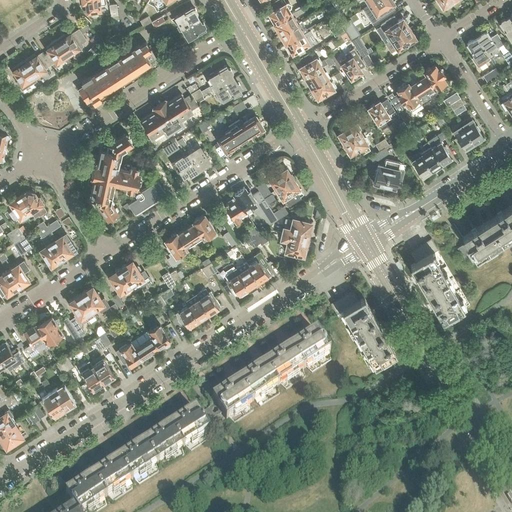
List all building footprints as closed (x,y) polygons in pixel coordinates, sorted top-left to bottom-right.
[(105,5),(106,3),(105,0),(82,0),(83,1),(85,12),(90,11),(91,14),(98,13),(98,11),(102,11),(101,6),(105,5)] [(150,0),(149,3),(153,4),(153,3),(157,10),(173,0),(150,0)] [(275,23),(291,14),(283,0),(277,0),(268,5),(272,12),(269,13),(269,14),(269,16),(271,18),(272,19),(275,23)] [(391,5),(394,3),(392,0),(377,0),(370,5),(376,15),(387,8),(390,9),(392,7),(391,5)] [(454,0),(438,0),(439,2),(438,3),(442,9),(444,7),(445,6),(447,9),(452,6),(450,3),(454,0)] [(118,15),(117,4),(110,5),(111,16),(118,15)] [(179,29),(182,28),(199,18),(196,13),(197,11),(195,9),(193,9),(192,7),(175,17),(178,22),(176,24),(179,29)] [(297,23),(294,18),(304,12),(301,8),(291,14),(275,23),(274,24),(277,28),(276,30),(278,33),(280,33),(280,34),(297,23)] [(346,19),(341,10),(337,13),(342,22),(346,19)] [(377,25),(392,15),(388,10),(378,17),(374,20),(375,22),(377,25)] [(152,21),(149,16),(140,21),(143,26),(151,22),(152,21)] [(154,27),(165,21),(162,16),(152,21),(151,22),(154,27)] [(511,38),(511,20),(510,17),(506,19),(504,19),(502,21),(501,22),(500,23),(511,39),(511,38)] [(205,29),(204,27),(205,25),(204,23),(201,23),(199,18),(182,28),(188,39),(191,37),(192,38),(202,33),(201,31),(205,29)] [(391,39),(409,28),(407,24),(407,22),(405,19),(403,19),(403,18),(396,22),(395,21),(393,22),(394,24),(393,24),(392,22),(383,27),(385,30),(382,31),(386,38),(389,36),(391,39)] [(287,44),(313,28),(312,26),(307,29),(306,27),(302,21),(297,23),(280,34),(280,35),(280,36),(282,39),(283,40),(286,44),(287,44)] [(345,31),(341,25),(332,31),(335,37),(345,31)] [(313,42),(309,35),(310,34),(309,33),(314,30),(313,28),(287,44),(289,48),(289,50),(291,52),(292,53),(293,54),(313,42)] [(398,50),(416,38),(415,37),(415,35),(414,33),(412,32),(409,28),(391,39),(398,50)] [(82,43),(86,40),(79,29),(71,34),(67,36),(66,36),(65,34),(58,39),(68,56),(81,47),(83,45),(82,43)] [(492,52),(499,47),(494,38),(492,40),(487,31),(485,32),(484,32),(482,34),(481,35),(477,38),(488,55),(491,59),(494,64),(496,63),(493,58),(495,56),(492,52)] [(174,44),(174,41),(170,34),(163,39),(169,49),(174,45),(174,44)] [(105,43),(97,35),(94,39),(102,47),(105,43)] [(117,81),(150,61),(149,59),(155,55),(146,42),(140,46),(139,44),(137,45),(132,38),(99,59),(104,66),(82,81),(85,86),(79,90),(87,101),(93,98),(94,100),(102,96),(100,93),(117,81)] [(488,55),(477,38),(473,41),(471,40),(469,42),(468,43),(467,44),(475,56),(472,58),(478,68),(491,59),(488,55)] [(68,56),(58,39),(51,43),(52,45),(51,46),(52,46),(48,49),(50,52),(44,55),(50,64),(54,61),(56,64),(68,56)] [(362,72),(355,60),(360,57),(354,48),(349,51),(350,52),(345,55),(346,57),(340,61),(351,79),(353,78),(354,78),(357,76),(357,75),(362,72)] [(511,67),(511,55),(509,50),(502,54),(511,68),(511,67)] [(46,67),(50,64),(44,55),(42,52),(33,58),(32,58),(31,56),(24,61),(34,77),(47,68),(46,67)] [(306,78),(322,67),(328,64),(333,61),(332,59),(331,56),(320,63),(316,57),(314,59),(310,53),(299,59),(302,66),(300,67),(300,68),(300,70),(301,72),(303,73),(306,78)] [(373,63),(367,54),(362,57),(365,62),(368,66),(373,63)] [(34,77),(24,61),(17,65),(18,67),(18,68),(14,71),(23,84),(34,77)] [(443,76),(445,75),(440,68),(438,69),(435,65),(431,68),(429,68),(426,69),(425,71),(424,72),(426,75),(435,89),(436,90),(438,93),(449,86),(443,76)] [(215,89),(234,78),(231,74),(232,72),(231,69),(228,69),(226,66),(210,75),(211,77),(209,78),(213,85),(200,92),(195,83),(191,86),(190,85),(187,87),(189,90),(194,98),(195,100),(202,96),(215,89)] [(329,79),(325,72),(322,67),(306,78),(309,83),(308,84),(310,87),(311,88),(312,88),(329,79)] [(488,83),(501,75),(496,68),(484,76),(488,83)] [(342,77),(340,72),(334,75),(337,81),(342,77)] [(435,89),(426,75),(420,79),(420,78),(416,81),(416,82),(410,85),(420,101),(429,95),(429,94),(436,90),(435,89)] [(241,91),(239,88),(240,86),(239,83),(237,83),(234,78),(215,89),(221,100),(227,97),(229,99),(234,96),(241,91)] [(335,89),(329,79),(312,88),(314,93),(314,95),(316,97),(317,98),(318,99),(335,89)] [(420,101),(410,85),(408,82),(407,83),(405,83),(403,85),(402,86),(397,89),(400,94),(395,97),(392,93),(388,96),(398,113),(403,110),(401,105),(406,102),(412,111),(422,104),(420,101)] [(511,91),(507,84),(503,87),(507,94),(511,91)] [(180,118),(199,106),(197,103),(195,100),(194,98),(192,99),(189,95),(185,98),(182,94),(169,103),(167,100),(166,100),(153,108),(153,109),(154,112),(141,120),(152,136),(163,129),(166,133),(167,133),(183,123),(180,118)] [(511,96),(504,101),(504,102),(502,104),(506,110),(509,108),(511,113),(511,96)] [(453,110),(463,103),(460,98),(451,104),(450,105),(453,110)] [(399,118),(387,99),(381,103),(380,101),(375,104),(373,104),(370,106),(370,107),(368,108),(382,130),(394,122),(393,121),(399,118)] [(237,112),(245,107),(246,106),(243,102),(234,107),(237,112)] [(446,122),(440,112),(439,112),(434,116),(440,126),(446,122)] [(264,128),(256,115),(243,123),(251,135),(257,131),(257,132),(264,128)] [(251,135),(243,123),(241,119),(228,127),(230,130),(238,143),(241,141),(243,141),(247,139),(248,136),(251,135)] [(484,137),(480,131),(480,129),(478,126),(476,125),(472,119),(468,122),(466,120),(462,123),(476,145),(482,140),(482,138),(484,137)] [(212,127),(208,121),(201,126),(204,132),(212,127)] [(476,145),(462,123),(459,124),(452,129),(458,138),(458,139),(460,143),(461,143),(465,149),(467,148),(469,149),(476,145)] [(10,137),(2,124),(0,124),(0,146),(5,147),(7,138),(10,137)] [(344,144),(362,134),(356,124),(338,134),(339,135),(339,136),(340,139),(342,140),(344,144)] [(238,143),(230,130),(228,131),(230,135),(227,137),(226,134),(218,139),(226,152),(233,148),(232,146),(238,143)] [(451,158),(440,141),(448,136),(444,131),(427,141),(428,142),(443,164),(444,162),(447,163),(449,162),(449,159),(451,158)] [(121,150),(132,143),(131,141),(132,140),(129,135),(128,135),(126,133),(117,139),(114,135),(107,139),(107,142),(102,141),(101,148),(103,148),(112,150),(111,154),(120,157),(121,150)] [(367,145),(368,144),(362,134),(344,144),(347,149),(347,150),(348,153),(350,154),(358,150),(361,154),(370,149),(367,145)] [(390,144),(386,138),(376,144),(379,150),(381,150),(390,144)] [(443,164),(428,142),(423,145),(425,149),(420,152),(432,170),(433,170),(435,171),(437,169),(438,167),(443,164)] [(210,162),(200,147),(189,153),(200,169),(204,167),(204,168),(210,164),(209,163),(210,162)] [(137,186),(140,173),(137,172),(138,169),(137,168),(133,167),(132,165),(127,164),(125,165),(124,170),(117,168),(120,157),(111,154),(112,150),(103,148),(101,148),(99,156),(96,155),(94,156),(93,161),(95,164),(92,177),(92,178),(89,179),(88,184),(89,185),(93,186),(91,194),(102,197),(103,193),(112,196),(114,183),(121,184),(120,188),(121,190),(126,191),(128,190),(129,191),(133,191),(134,187),(139,188),(137,186)] [(372,163),(384,155),(381,150),(379,150),(369,157),(372,163)] [(432,170),(420,152),(410,158),(423,176),(425,175),(428,176),(430,174),(430,172),(432,170)] [(200,169),(189,153),(183,157),(182,156),(176,160),(182,169),(180,170),(184,176),(187,174),(189,176),(193,173),(194,175),(199,171),(198,170),(200,169)] [(375,177),(374,183),(376,184),(376,186),(385,188),(392,190),(394,188),(396,188),(397,181),(401,182),(403,175),(404,171),(400,170),(398,170),(400,163),(391,161),(386,160),(384,166),(378,165),(376,171),(375,171),(374,175),(375,177)] [(276,189),(293,178),(287,168),(270,179),(276,189)] [(303,194),(293,178),(276,189),(282,199),(282,198),(286,204),(303,194)] [(135,213),(166,193),(157,179),(146,187),(145,185),(139,188),(134,187),(133,191),(137,197),(124,205),(128,212),(132,209),(135,213)] [(258,203),(250,191),(248,192),(245,187),(235,193),(247,213),(253,209),(252,206),(258,203)] [(272,191),(269,187),(264,190),(267,195),(272,191)] [(45,202),(41,196),(40,196),(39,196),(38,197),(35,193),(27,191),(26,191),(26,192),(21,195),(35,216),(34,217),(35,218),(39,216),(47,212),(46,211),(47,210),(42,204),(44,203),(44,202),(45,202)] [(276,197),(272,191),(267,195),(270,201),(276,197)] [(118,212),(110,200),(112,196),(103,193),(102,197),(91,194),(89,201),(93,201),(93,205),(97,211),(102,208),(108,218),(110,217),(111,218),(116,214),(116,213),(118,212)] [(247,213),(235,193),(226,199),(227,201),(226,202),(227,204),(225,205),(230,213),(231,215),(231,214),(236,221),(242,218),(241,217),(247,213)] [(35,216),(21,195),(17,198),(16,197),(10,201),(10,202),(20,218),(27,214),(31,219),(34,217),(35,216)] [(511,205),(498,215),(489,220),(502,241),(504,240),(510,246),(511,244),(511,205)] [(62,207),(56,211),(59,217),(65,213),(62,207)] [(278,219),(288,212),(285,207),(275,213),(278,219)] [(218,234),(212,226),(213,225),(209,218),(208,219),(205,214),(199,218),(197,218),(195,219),(194,221),(193,222),(194,224),(201,235),(203,238),(210,233),(213,237),(218,234)] [(311,232),(312,227),(310,226),(311,223),(294,218),(293,220),(286,218),(284,227),(285,227),(283,233),(307,239),(309,232),(311,232)] [(52,231),(60,225),(57,220),(42,230),(45,235),(52,231)] [(501,242),(502,241),(489,220),(477,228),(468,234),(462,237),(466,242),(473,253),(476,258),(478,257),(484,263),(503,250),(501,242)] [(201,235),(194,224),(178,234),(185,246),(201,235)] [(256,226),(246,232),(249,238),(250,237),(255,234),(259,231),(256,226)] [(24,237),(18,228),(13,231),(19,240),(24,237)] [(62,259),(51,242),(50,242),(45,235),(42,230),(39,232),(42,237),(41,237),(46,246),(41,250),(49,263),(51,266),(52,266),(58,262),(62,259)] [(238,242),(230,230),(225,234),(232,245),(238,242)] [(267,241),(260,230),(259,231),(255,234),(262,244),(267,241)] [(19,240),(13,231),(8,234),(14,244),(19,240)] [(76,250),(66,234),(57,239),(52,231),(45,235),(50,242),(51,242),(62,259),(66,256),(67,257),(73,253),(73,252),(76,250)] [(185,246),(178,234),(177,232),(176,233),(174,233),(171,234),(170,236),(165,240),(168,245),(167,245),(171,252),(169,254),(171,257),(168,258),(173,267),(181,261),(179,259),(182,257),(180,254),(187,249),(185,246)] [(306,245),(307,239),(283,233),(281,241),(288,243),(286,251),(303,255),(304,252),(306,252),(307,247),(306,245)] [(262,244),(255,234),(250,237),(249,238),(247,239),(251,245),(254,243),(262,256),(267,252),(262,244)] [(31,247),(24,237),(19,240),(26,251),(31,247)] [(437,248),(432,238),(426,242),(432,251),(437,248)] [(26,251),(19,240),(14,244),(21,254),(26,251)] [(432,251),(426,242),(421,246),(427,255),(432,251)] [(473,253),(466,242),(459,247),(458,247),(465,258),(473,253)] [(427,255),(421,246),(416,249),(421,259),(427,255)] [(454,276),(438,250),(437,248),(432,251),(427,255),(421,259),(416,262),(410,265),(426,292),(454,276)] [(421,259),(416,249),(410,252),(416,262),(421,259)] [(205,266),(208,265),(212,262),(209,257),(202,262),(205,266)] [(270,273),(267,268),(268,267),(266,263),(265,261),(264,259),(262,258),(249,266),(259,282),(269,276),(268,274),(270,273)] [(10,265),(6,259),(1,262),(5,268),(10,265)] [(27,277),(24,273),(30,270),(24,260),(12,268),(12,267),(7,270),(18,288),(22,285),(23,285),(29,281),(29,280),(27,277)] [(140,272),(140,270),(138,266),(135,266),(132,261),(127,264),(125,265),(123,266),(122,268),(121,268),(132,285),(136,291),(146,284),(147,285),(153,281),(150,275),(149,276),(144,269),(140,272)] [(259,282),(249,266),(246,261),(236,268),(249,289),(250,288),(251,290),(256,286),(255,285),(258,282),(259,282)] [(218,270),(212,262),(208,265),(213,273),(218,270)] [(208,265),(205,266),(202,268),(208,277),(213,273),(208,265)] [(132,285),(121,268),(120,269),(118,269),(116,271),(115,272),(109,276),(112,280),(112,283),(114,287),(117,288),(120,293),(132,285)] [(249,289),(236,268),(226,274),(233,286),(232,287),(237,295),(239,294),(239,295),(249,289)] [(18,288),(7,270),(3,273),(3,274),(0,275),(0,294),(1,297),(2,296),(2,297),(2,296),(3,297),(7,294),(7,295),(8,294),(8,295),(14,291),(14,290),(18,288)] [(182,281),(175,270),(170,273),(171,275),(177,284),(182,281)] [(177,284),(171,275),(165,278),(171,287),(177,284)] [(470,304),(460,288),(454,276),(426,292),(442,320),(446,318),(451,323),(463,316),(461,309),(470,304)] [(110,305),(104,296),(100,299),(101,296),(98,292),(96,291),(93,287),(87,290),(85,290),(83,292),(82,294),(81,294),(92,311),(98,307),(101,311),(110,305)] [(164,301),(174,294),(170,288),(164,292),(160,295),(155,298),(161,307),(166,304),(166,303),(164,301)] [(220,306),(211,291),(209,292),(205,288),(196,294),(209,314),(219,308),(218,307),(220,306)] [(359,300),(352,290),(347,293),(353,304),(359,300)] [(353,304),(347,293),(342,297),(348,307),(353,304)] [(92,311),(81,294),(81,295),(79,295),(76,296),(75,298),(70,301),(73,306),(72,309),(75,313),(77,313),(81,318),(85,316),(85,317),(88,315),(87,314),(92,311)] [(124,305),(117,294),(112,298),(119,308),(124,305)] [(209,314),(196,294),(186,300),(189,305),(188,305),(198,321),(200,320),(201,322),(206,319),(205,317),(209,314)] [(348,307),(342,297),(336,300),(343,310),(348,307)] [(380,325),(372,311),(364,297),(359,300),(353,304),(348,307),(343,310),(337,314),(353,341),(380,325)] [(343,310),(336,300),(331,304),(337,314),(343,310)] [(119,309),(116,303),(110,307),(114,312),(119,309)] [(198,321),(188,305),(175,314),(181,324),(183,322),(187,327),(189,326),(189,327),(198,321)] [(147,311),(144,307),(137,311),(137,312),(139,315),(140,316),(147,311)] [(131,314),(128,309),(122,312),(126,318),(131,314)] [(86,332),(76,317),(70,320),(74,327),(80,336),(86,332)] [(64,335),(60,327),(62,326),(59,318),(55,320),(53,318),(47,322),(46,321),(45,321),(37,326),(49,344),(64,335)] [(127,323),(124,319),(119,322),(121,327),(127,323)] [(170,340),(164,329),(160,323),(149,330),(159,347),(164,344),(166,345),(169,343),(169,341),(170,340)] [(49,344),(37,326),(37,325),(36,325),(35,325),(24,332),(33,346),(34,348),(37,352),(48,344),(48,345),(49,344)] [(396,352),(388,337),(380,325),(353,341),(369,368),(378,362),(383,368),(395,361),(393,354),(396,352)] [(80,336),(74,327),(70,330),(76,338),(80,336)] [(142,359),(159,347),(149,330),(131,341),(135,347),(135,348),(142,359)] [(111,343),(104,332),(99,336),(106,346),(111,343)] [(330,353),(316,332),(290,349),(304,370),(305,369),(311,374),(331,362),(328,354),(330,353)] [(106,346),(99,336),(94,339),(101,350),(106,346)] [(142,359),(135,348),(135,347),(131,341),(120,349),(131,365),(132,365),(134,366),(137,364),(137,361),(142,359)] [(16,358),(6,343),(0,346),(0,356),(12,375),(15,373),(11,368),(13,367),(10,362),(16,358)] [(89,351),(85,344),(81,347),(85,353),(89,351)] [(304,370),(290,349),(265,365),(278,386),(280,385),(286,391),(305,379),(302,371),(304,370)] [(12,375),(0,356),(0,368),(2,367),(5,372),(6,371),(10,377),(12,375)] [(74,366),(67,356),(62,359),(69,369),(74,366)] [(69,369),(62,359),(56,363),(63,373),(69,369)] [(115,376),(104,359),(93,366),(104,383),(108,380),(110,381),(114,379),(114,377),(115,376)] [(104,383),(93,366),(89,360),(79,368),(93,390),(94,389),(96,390),(100,388),(99,386),(103,383),(104,383)] [(278,386),(265,365),(239,382),(252,403),(254,402),(260,408),(279,395),(276,388),(278,386)] [(21,379),(16,381),(19,387),(24,384),(21,379)] [(250,404),(252,403),(239,382),(212,399),(226,420),(228,419),(234,425),(253,412),(250,404)] [(75,401),(65,385),(58,389),(57,388),(53,390),(66,410),(76,404),(74,402),(75,401)] [(66,410),(53,390),(47,394),(45,390),(40,393),(42,397),(53,415),(54,415),(55,416),(66,410)] [(0,431),(14,422),(10,416),(13,414),(7,405),(11,402),(12,397),(10,393),(8,394),(2,398),(3,400),(0,402),(0,409),(3,407),(6,412),(4,414),(3,413),(0,415),(0,431)] [(44,415),(38,404),(37,404),(35,401),(30,404),(32,406),(34,409),(39,418),(44,415)] [(39,418),(34,409),(28,413),(25,415),(31,424),(34,422),(34,423),(40,419),(39,418)] [(207,432),(209,431),(205,425),(199,416),(195,410),(170,427),(183,448),(184,447),(190,453),(210,440),(207,432)] [(207,411),(199,416),(205,425),(213,420),(207,411)] [(23,437),(16,426),(14,422),(0,431),(0,436),(7,447),(12,443),(13,445),(18,442),(17,440),(23,437)] [(183,448),(170,427),(143,444),(157,465),(159,464),(165,469),(184,457),(181,449),(183,448)] [(157,465),(143,444),(118,460),(131,481),(133,480),(139,486),(158,474),(155,466),(157,465)] [(131,481),(118,460),(92,477),(105,498),(107,497),(113,503),(132,490),(129,482),(131,481)] [(98,511),(106,507),(104,499),(105,498),(92,477),(66,494),(74,508),(77,511),(98,511)]
